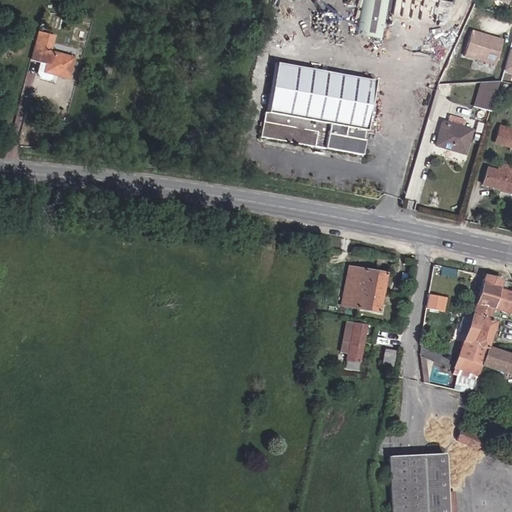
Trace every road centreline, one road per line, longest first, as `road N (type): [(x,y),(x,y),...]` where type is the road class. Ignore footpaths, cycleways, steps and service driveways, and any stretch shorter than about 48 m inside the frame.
road 1 (tertiary): [(511,251),(185,191),(0,172)]
road 2 (unknown): [(434,235),(410,355),(464,475),(468,511)]
